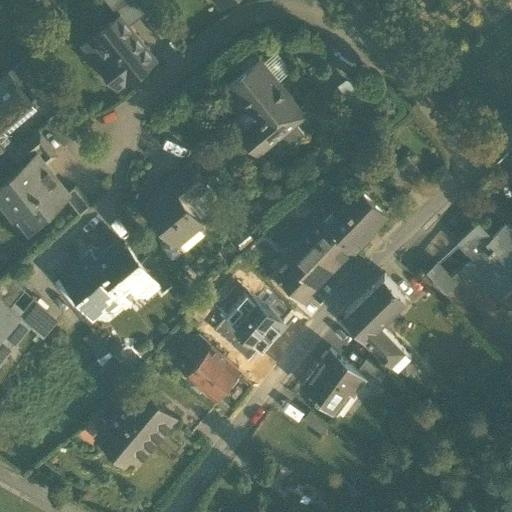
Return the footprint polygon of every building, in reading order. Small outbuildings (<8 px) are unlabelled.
[(120,12),(127,20),(147,4),(144,0),(109,0),(119,12),(120,12)] [(101,61),(118,83),(125,76),(127,78),(155,55),(127,20),(120,12),(119,12),(92,34),(108,55),(101,61)] [(99,62),(101,61),(108,55),(92,34),(83,42),(99,62)] [(277,84),(281,81),(293,71),(278,51),(261,64),(277,84)] [(17,76),(32,95),(43,86),(20,58),(9,67),(17,76)] [(232,117),(257,148),(267,141),(295,118),(301,114),(291,101),(295,98),(281,81),(277,84),(261,64),(256,58),(229,80),(249,105),(232,117)] [(0,89),(17,76),(9,67),(0,73),(0,89)] [(0,140),(4,137),(0,131),(0,121),(32,95),(17,76),(0,89),(0,140)] [(0,131),(4,137),(13,147),(17,143),(9,133),(3,126),(46,91),(43,86),(32,95),(0,121),(0,131)] [(470,107),(460,115),(466,121),(475,113),(470,107)] [(267,141),(277,153),(305,130),(295,118),(267,141)] [(12,147),(23,160),(37,148),(45,157),(56,148),(38,126),(17,143),(13,147),(12,147)] [(0,157),(12,147),(13,147),(4,137),(0,140),(0,157)] [(23,201),(36,218),(52,205),(49,202),(68,187),(45,157),(37,148),(23,160),(0,177),(0,187),(16,207),(23,201)] [(386,174),(405,193),(424,173),(408,152),(386,174)] [(188,160),(168,176),(187,199),(197,190),(207,183),(188,160)] [(201,216),(187,199),(168,176),(161,182),(165,186),(147,201),(176,237),(201,216)] [(336,200),(322,214),(354,246),(373,227),(371,225),(387,210),(361,184),(340,205),(336,200)] [(212,208),(197,190),(187,199),(201,216),(212,208)] [(354,246),(322,214),(290,246),(302,258),(299,262),(297,260),(295,261),(283,274),(305,296),(335,266),(337,268),(345,261),(342,258),(354,246)] [(469,267),(490,289),(500,279),(508,287),(511,283),(511,228),(504,221),(492,234),(477,219),(457,239),(477,259),(469,267)] [(123,232),(98,252),(97,253),(121,283),(120,284),(126,291),(152,270),(153,269),(141,254),(123,232)] [(94,304),(120,284),(121,283),(97,253),(98,252),(92,245),(64,267),(87,295),(94,304)] [(152,270),(162,283),(173,275),(151,246),(141,254),(153,269),(152,270)] [(285,251),(295,261),(297,260),(299,262),(302,258),(290,246),(285,251)] [(427,267),(446,288),(457,278),(437,257),(427,267)] [(0,288),(16,273),(7,264),(1,269),(0,270),(0,288)] [(55,274),(78,302),(87,295),(64,267),(55,274)] [(344,308),(366,330),(380,317),(406,292),(385,270),(344,308)] [(26,281),(16,273),(0,288),(11,298),(26,281)] [(292,308),(265,284),(257,293),(284,317),(291,309),(292,308)] [(248,285),(238,296),(245,301),(247,304),(257,293),(248,285)] [(19,306),(15,302),(11,298),(0,288),(0,353),(31,318),(32,317),(19,306)] [(31,318),(34,319),(49,302),(35,289),(19,306),(32,317),(31,318)] [(245,301),(233,314),(263,341),(275,326),(284,317),(257,293),(247,304),(245,301)] [(238,296),(227,309),(233,314),(245,301),(238,296)] [(227,309),(214,324),(249,355),(263,341),(233,314),(227,309)] [(275,326),(279,330),(295,312),(291,309),(284,317),(275,326)] [(366,330),(391,356),(405,344),(380,317),(366,330)] [(189,365),(215,389),(217,387),(223,386),(227,381),(226,377),(228,374),(233,375),(238,369),(237,365),(239,362),(212,339),(189,365)] [(419,358),(405,344),(391,356),(407,369),(419,358)] [(304,382),(333,403),(348,383),(353,387),(364,373),(365,371),(358,366),(331,345),(304,382)] [(364,373),(375,382),(384,370),(366,356),(358,366),(365,371),(364,373)] [(192,426),(203,413),(182,395),(162,377),(151,389),(175,410),(175,411),(192,426)] [(191,385),(182,395),(203,413),(211,404),(191,385)] [(124,438),(134,447),(137,448),(142,448),(145,446),(175,411),(175,410),(151,389),(136,406),(125,396),(99,427),(119,444),(124,438)] [(304,416),(322,431),(330,421),(312,406),(304,416)] [(56,468),(80,484),(94,463),(69,447),(56,468)]
